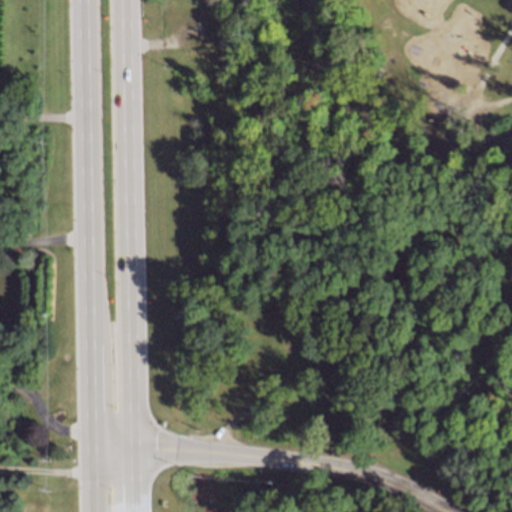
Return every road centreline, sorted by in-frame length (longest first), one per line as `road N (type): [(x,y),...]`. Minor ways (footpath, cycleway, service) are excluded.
road 1 (primary): [(133,511),(124,0)]
road 2 (primary): [(84,0),(91,511)]
road 3 (tertiary): [(447,511),(342,468),(212,451),(90,449)]
